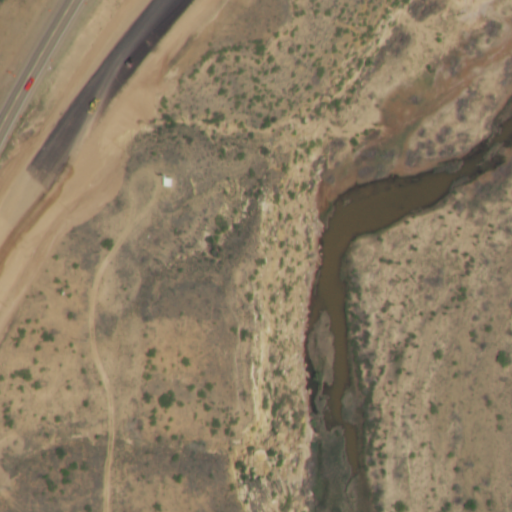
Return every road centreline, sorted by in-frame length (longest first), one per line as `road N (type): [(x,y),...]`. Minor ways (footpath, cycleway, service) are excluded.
road 1 (trunk): [(188,0),(0,229)]
road 2 (trunk): [(0,156),(89,0)]
